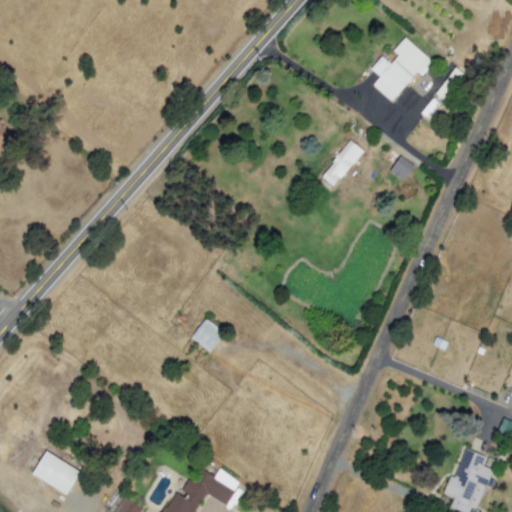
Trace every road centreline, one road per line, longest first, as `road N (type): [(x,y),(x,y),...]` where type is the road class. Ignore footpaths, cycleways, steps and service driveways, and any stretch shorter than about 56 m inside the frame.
road 1 (residential): [(306,511),(511,54)]
road 2 (tertiary): [(298,0),(0,334)]
